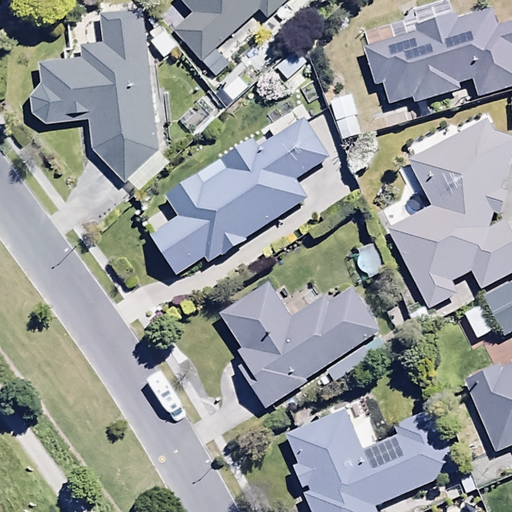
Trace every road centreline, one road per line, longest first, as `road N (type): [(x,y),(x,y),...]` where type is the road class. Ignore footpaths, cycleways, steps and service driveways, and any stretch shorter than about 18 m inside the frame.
road 1 (residential): [(0,201),(105,345),(207,511)]
road 2 (track): [(93,511),(0,388)]
